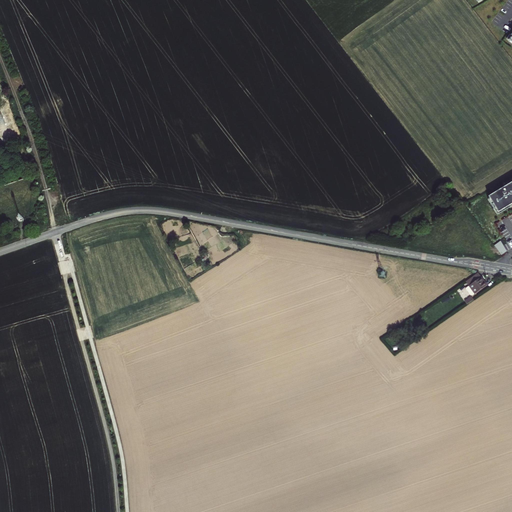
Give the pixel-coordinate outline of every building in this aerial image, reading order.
[(497,213),(509,205),(511,204),(511,203),(511,182),(504,187),(488,197),(489,198),(497,213)] [(497,213),(489,198),(487,199),(497,215),(511,205),(511,203),(511,204),(509,205),(497,213)] [(501,242),(494,247),(502,257),(507,253),(501,242)] [(478,274),(477,275),(466,282),(469,287),(475,295),(487,287),(478,274)] [(475,295),(469,287),(466,289),(471,297),(472,298),(475,295)]
